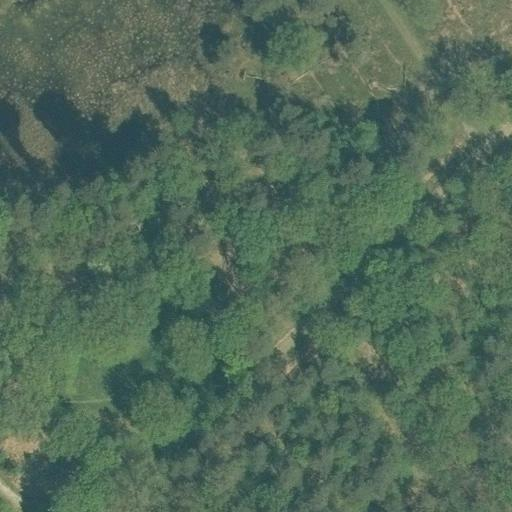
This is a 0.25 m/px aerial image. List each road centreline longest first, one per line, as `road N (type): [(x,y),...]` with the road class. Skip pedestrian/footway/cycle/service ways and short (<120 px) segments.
road 1 (track): [(113,511),(511,129)]
road 2 (track): [(380,0),(480,159)]
